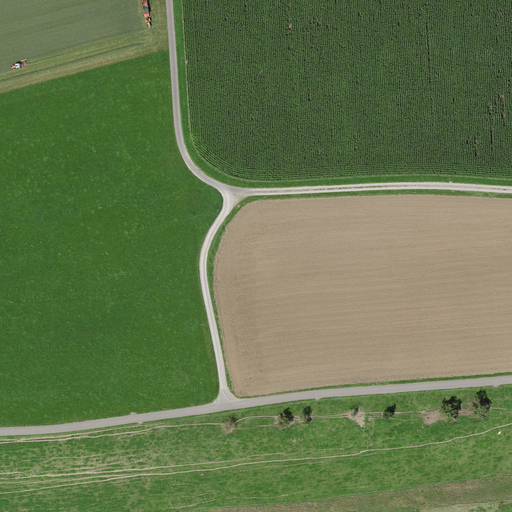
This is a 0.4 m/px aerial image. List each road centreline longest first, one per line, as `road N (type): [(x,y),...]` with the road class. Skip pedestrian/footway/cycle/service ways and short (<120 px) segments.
road 1 (track): [(511,375),(0,430)]
road 2 (track): [(511,187),(254,189),(221,182),(192,151),(182,121),(175,0)]
road 3 (track): [(239,186),(203,261),(229,403)]
